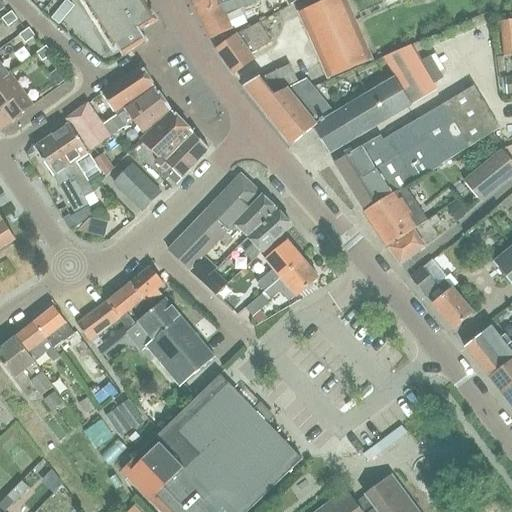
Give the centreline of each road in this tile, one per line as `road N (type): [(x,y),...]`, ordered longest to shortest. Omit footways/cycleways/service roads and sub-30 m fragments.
road 1 (unclassified): [(511,441),(256,136)]
road 2 (residential): [(2,151),(103,83),(20,0)]
road 3 (residential): [(267,353),(144,241)]
road 4 (unclassified): [(256,136),(168,0)]
road 5 (unknown): [(391,296),(511,191)]
road 6 (unclassified): [(144,241),(256,136)]
road 7 (residential): [(70,269),(2,151)]
